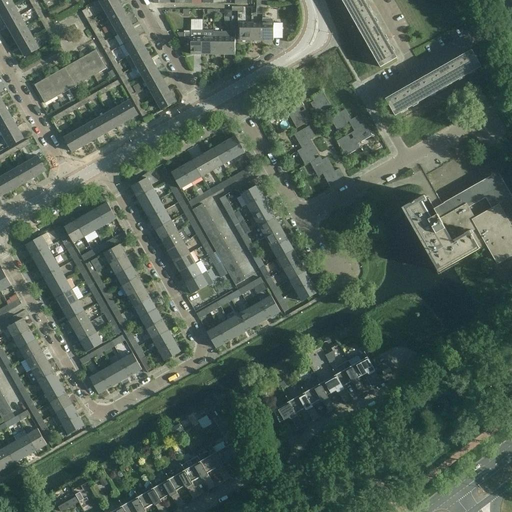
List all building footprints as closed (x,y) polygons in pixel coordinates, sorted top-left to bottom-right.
[(0,0),(0,12),(0,13),(14,5),(11,0),(0,0)] [(34,0),(29,0),(34,8),(38,6),(34,0)] [(106,12),(120,4),(118,0),(101,0),(100,1),(106,12)] [(342,0),(381,68),(396,59),(398,58),(364,0),(342,0)] [(106,12),(112,23),(126,15),(120,4),(106,12)] [(0,13),(6,24),(21,16),(14,5),(0,13)] [(44,17),(38,6),(34,8),(40,19),(44,17)] [(83,11),(89,22),(93,19),(87,8),(83,11)] [(118,34),(133,26),(126,15),(112,23),(108,25),(114,36),(118,34)] [(6,24),(12,35),(27,27),(21,16),(6,24)] [(44,17),(40,19),(46,30),(50,27),(44,17)] [(282,23),(274,23),(274,18),(263,18),(263,23),(263,41),(274,41),(274,38),(282,38),(282,23)] [(89,22),(95,32),(99,30),(93,19),(89,22)] [(202,29),(202,19),(190,19),(190,29),(202,29)] [(240,41),(252,41),(252,23),(241,23),(240,41)] [(252,41),(263,41),(263,23),(252,23),(252,41)] [(118,34),(125,44),(139,36),(133,26),(118,34)] [(12,35),(19,45),(33,37),(27,27),(12,35)] [(50,27),(46,30),(53,41),(57,39),(50,27)] [(101,43),(105,41),(99,30),(95,32),(101,43)] [(184,50),(191,50),(191,55),(203,55),(203,31),(191,31),(191,34),(185,34),(184,50)] [(203,31),(203,55),(214,55),(214,32),(214,31),(203,31)] [(214,32),(214,55),(224,55),(224,32),(214,32)] [(224,55),(235,55),(236,37),(236,32),(224,32),(224,55)] [(125,44),(131,55),(145,47),(139,36),(125,44)] [(39,48),(33,37),(19,45),(25,57),(39,48)] [(107,54),(112,52),(105,41),(101,43),(107,54)] [(131,55),(137,66),(151,58),(145,47),(131,55)] [(482,67),(472,50),(386,99),(396,116),(482,67)] [(107,54),(114,65),(118,63),(112,52),(107,54)] [(89,54),(84,57),(93,73),(98,70),(100,73),(107,69),(98,53),(91,57),(89,54)] [(80,63),(73,67),(82,83),(89,79),(88,76),(93,73),(84,57),(79,60),(80,63)] [(137,66),(143,77),(157,69),(151,58),(137,66)] [(120,76),(124,73),(118,63),(114,65),(120,76)] [(65,68),(59,71),(68,87),(74,84),(75,87),(82,83),(73,67),(66,71),(65,68)] [(143,77),(149,88),(163,80),(157,69),(143,77)] [(56,77),(49,81),(58,96),(65,92),(63,90),(68,87),(59,71),(54,74),(56,77)] [(124,73),(120,76),(124,83),(128,80),(124,73)] [(118,80),(112,83),(114,88),(121,84),(118,80)] [(149,88),(155,98),(169,90),(163,80),(149,88)] [(40,82),(35,85),(44,101),(49,98),(51,100),(58,96),(49,81),(42,85),(40,82)] [(137,94),(142,91),(139,86),(134,88),(137,94)] [(103,88),(96,92),(99,96),(105,93),(103,88)] [(132,88),(128,91),(132,97),(136,95),(132,88)] [(286,97),(294,112),(300,108),(300,109),(305,106),(303,103),(308,100),(301,89),(286,97)] [(176,101),(169,90),(155,98),(162,109),(176,101)] [(314,102),(311,104),(317,114),(331,106),(323,91),(312,97),(314,102)] [(96,92),(90,96),(92,100),(99,96),(96,92)] [(136,95),(132,97),(136,104),(140,102),(136,95)] [(130,101),(119,107),(127,121),(138,115),(130,101)] [(75,104),(68,108),(70,113),(77,109),(75,104)] [(0,109),(0,123),(12,117),(5,106),(0,109)] [(116,127),(127,121),(119,107),(108,113),(116,127)] [(300,108),(294,112),(289,114),(298,129),(313,120),(306,109),(302,112),(300,109),(300,108)] [(331,118),(339,132),(350,126),(347,123),(350,121),(349,121),(352,120),(346,109),(331,118)] [(66,115),(64,111),(53,117),(55,121),(66,115)] [(108,113),(97,119),(105,133),(116,127),(108,113)] [(358,116),(352,120),(349,121),(350,121),(355,131),(351,133),(354,138),(355,137),(358,144),(373,136),(363,119),(360,121),(358,116)] [(0,123),(0,129),(3,135),(18,127),(12,117),(0,123)] [(95,140),(105,133),(97,119),(87,126),(95,140)] [(87,126),(76,132),(84,146),(95,140),(87,126)] [(316,137),(310,126),(295,134),(303,149),(313,143),(311,140),(316,137)] [(24,139),(18,127),(3,135),(10,147),(24,139)] [(84,146),(76,132),(65,138),(73,152),(84,146)] [(351,139),(348,135),(337,141),(346,156),(361,148),(358,144),(355,137),(354,138),(351,139)] [(237,136),(226,142),(235,158),(246,152),(237,136)] [(18,146),(20,150),(31,144),(29,139),(18,146)] [(224,164),(235,158),(226,142),(215,149),(224,164)] [(313,143),(303,149),(298,151),(306,166),(311,163),(317,160),(316,159),(315,156),(319,154),(313,143)] [(18,146),(11,150),(13,154),(20,150),(18,146)] [(215,149),(204,155),(213,171),(224,164),(215,149)] [(203,177),(213,171),(204,155),(194,161),(203,177)] [(39,156),(27,163),(35,177),(47,170),(39,156)] [(324,174),(334,168),(328,157),(323,160),(321,156),(316,159),(317,160),(311,163),(319,177),(324,174)] [(194,161),(183,167),(192,183),(203,177),(194,161)] [(27,163),(17,169),(25,183),(35,177),(27,163)] [(247,170),(249,174),(256,170),(253,164),(246,168),(247,170)] [(181,189),(192,183),(183,167),(172,173),(181,189)] [(165,168),(161,170),(165,177),(169,174),(165,168)] [(335,171),(334,168),(324,174),(331,188),(347,179),(340,168),(335,171)] [(14,189),(25,183),(17,169),(6,175),(14,189)] [(428,200),(425,195),(401,209),(406,219),(438,275),(480,251),(481,251),(480,249),(486,245),(496,263),(511,254),(511,196),(498,172),(484,180),(486,183),(461,196),(460,194),(434,209),(437,215),(432,218),(423,202),(428,200)] [(238,174),(232,178),(235,183),(241,179),(238,174)] [(6,175),(0,178),(0,189),(3,195),(14,189),(6,175)] [(132,187),(138,198),(154,189),(148,178),(132,187)] [(232,178),(225,182),(228,187),(235,183),(232,178)] [(242,195),(248,206),(264,196),(257,185),(257,186),(253,180),(238,189),(242,195)] [(174,183),(170,185),(173,192),(178,190),(174,183)] [(217,187),(210,191),(213,195),(220,191),(217,187)] [(138,198),(144,209),(160,200),(154,189),(138,198)] [(178,190),(173,192),(177,199),(182,196),(178,190)] [(210,191),(204,194),(206,199),(213,195),(210,191)] [(235,213),(225,196),(220,198),(230,216),(235,213)] [(248,206),(254,216),(270,207),(264,196),(248,206)] [(196,199),(189,203),(192,208),(198,204),(196,199)] [(144,209),(150,220),(166,211),(160,200),(144,209)] [(108,203),(97,209),(106,225),(117,219),(108,203)] [(193,210),(196,215),(206,209),(204,204),(193,210)] [(186,205),(182,207),(186,214),(190,211),(186,205)] [(254,216),(260,227),(276,218),(270,207),(254,216)] [(86,215),(96,231),(106,225),(97,209),(86,215)] [(206,209),(196,215),(198,219),(209,213),(206,209)] [(150,220),(156,230),(172,221),(166,211),(150,220)] [(190,211),(186,214),(189,220),(194,218),(190,211)] [(239,211),(235,213),(230,216),(236,226),(241,224),(245,222),(239,211)] [(198,219),(201,224),(212,218),(209,213),(198,219)] [(86,215),(76,221),(85,237),(96,231),(86,215)] [(212,218),(201,224),(204,229),(214,223),(212,218)] [(260,227),(254,230),(261,241),(266,238),(282,229),(279,223),(276,218),(260,227)] [(85,237),(76,221),(65,227),(74,243),(85,237)] [(156,230),(162,241),(178,232),(172,221),(156,230)] [(204,229),(206,233),(217,227),(214,223),(204,229)] [(241,224),(236,226),(242,237),(251,232),(248,228),(244,230),(241,224)] [(60,226),(56,228),(60,235),(64,232),(63,230),(60,226)] [(199,226),(194,228),(198,235),(202,232),(199,226)] [(217,227),(206,233),(209,238),(220,232),(217,227)] [(266,238),(272,248),(288,239),(282,229),(266,238)] [(125,232),(118,236),(121,241),(127,237),(125,232)] [(178,232),(162,241),(165,246),(164,246),(167,253),(168,252),(184,243),(178,232)] [(202,232),(198,235),(202,242),(206,239),(202,232)] [(209,238),(212,243),(222,237),(220,232),(209,238)] [(26,245),(32,256),(48,247),(42,236),(26,245)] [(222,237),(212,243),(214,248),(225,242),(222,237)] [(249,239),(245,241),(248,248),(253,245),(249,239)] [(272,248),(278,259),(294,250),(288,239),(272,248)] [(69,241),(64,243),(68,250),(73,247),(71,245),(69,241)] [(110,241),(104,245),(106,249),(113,245),(110,241)] [(214,248),(217,252),(228,246),(225,242),(214,248)] [(168,252),(174,262),(190,253),(184,243),(168,252)] [(105,253),(111,264),(127,255),(121,244),(105,253)] [(104,245),(97,248),(100,253),(106,249),(104,245)] [(253,245),(248,248),(252,254),(257,252),(253,245)] [(228,246),(217,252),(220,257),(231,251),(228,246)] [(32,256),(38,267),(54,258),(48,247),(32,256)] [(73,247),(68,250),(72,257),(77,254),(73,247)] [(211,247),(206,250),(210,256),(215,254),(211,247)] [(278,259),(284,270),(300,261),(294,250),(278,259)] [(220,257),(223,262),(233,256),(231,251),(220,257)] [(88,253),(82,257),(84,262),(91,258),(88,253)] [(174,262),(181,273),(197,264),(190,253),(174,262)] [(215,254),(210,256),(214,263),(218,260),(215,254)] [(111,264),(117,275),(133,266),(127,255),(111,264)] [(236,260),(233,256),(223,262),(225,266),(236,260)] [(38,267),(45,278),(60,268),(54,258),(38,267)] [(225,266),(228,271),(239,265),(236,260),(225,266)] [(261,260),(257,263),(260,269),(265,267),(261,260)] [(90,261),(86,264),(90,271),(94,268),(90,261)] [(284,270),(291,281),(306,271),(300,261),(284,270)] [(81,262),(77,265),(80,271),(85,269),(81,262)] [(181,273),(187,284),(203,275),(197,264),(181,273)] [(241,270),(239,265),(228,271),(231,276),(241,270)] [(117,275),(123,286),(139,277),(133,266),(117,275)] [(265,267),(260,269),(264,276),(269,273),(265,267)] [(45,278),(51,288),(66,279),(60,268),(45,278)] [(223,268),(218,271),(222,278),(226,275),(223,268)] [(85,269),(80,271),(84,278),(89,275),(85,269)] [(3,270),(0,271),(0,290),(0,292),(12,285),(3,270)] [(231,276),(233,281),(244,275),(241,270),(231,276)] [(291,281),(297,291),(313,282),(306,271),(291,281)] [(207,272),(203,275),(187,284),(193,294),(213,283),(207,272)] [(233,281),(236,285),(247,279),(244,275),(233,281)] [(99,277),(94,279),(98,286),(103,283),(99,277)] [(123,286),(129,296),(145,288),(139,277),(123,286)] [(262,277),(255,281),(258,286),(264,282),(262,277)] [(51,288),(57,299),(73,290),(66,279),(51,288)] [(274,282),(269,284),(273,291),(277,288),(274,282)] [(319,293),(313,282),(297,291),(303,302),(319,293)] [(103,283),(98,286),(102,292),(107,290),(103,283)] [(93,284),(89,286),(93,293),(97,290),(93,284)] [(247,286),(240,290),(243,294),(249,291),(247,286)] [(129,296),(135,307),(151,298),(145,288),(129,296)] [(277,288),(273,291),(276,297),(281,295),(277,288)] [(57,299),(63,310),(79,301),(73,290),(57,299)] [(97,290),(93,293),(96,299),(101,297),(97,290)] [(240,290),(233,294),(236,298),(243,294),(240,290)] [(272,296),(261,302),(270,318),(281,312),(272,296)] [(111,298),(107,301),(110,307),(115,305),(111,298)] [(135,307),(141,318),(157,309),(151,298),(135,307)] [(225,298),(218,302),(221,307),(228,303),(225,298)] [(20,299),(13,303),(16,307),(22,304),(20,299)] [(63,310),(69,320),(85,311),(79,301),(63,310)] [(218,302),(212,306),(214,310),(221,307),(218,302)] [(259,324),(270,318),(261,302),(250,308),(259,324)] [(286,303),(281,306),(285,312),(290,310),(286,303)] [(106,305),(101,307),(105,314),(109,311),(106,305)] [(115,305),(110,307),(114,314),(119,311),(115,305)] [(250,308),(240,314),(243,320),(249,330),(259,324),(250,308)] [(163,320),(157,309),(141,318),(147,329),(163,320)] [(204,310),(197,314),(200,319),(206,315),(204,310)] [(69,320),(75,331),(91,322),(85,311),(69,320)] [(109,311),(105,314),(109,321),(113,318),(109,311)] [(249,330),(243,320),(240,314),(229,320),(238,336),(249,330)] [(17,315),(1,324),(4,330),(8,328),(14,338),(30,329),(25,320),(24,318),(20,321),(17,315)] [(123,319),(119,322),(122,329),(127,326),(123,319)] [(169,330),(163,320),(147,329),(153,339),(169,330)] [(229,320),(218,326),(227,342),(238,336),(229,320)] [(75,331),(81,342),(97,333),(91,322),(75,331)] [(127,326),(122,329),(126,335),(131,333),(127,326)] [(218,326),(207,332),(217,348),(227,342),(218,326)] [(118,327),(113,329),(117,336),(122,333),(118,327)] [(14,338),(20,349),(36,340),(30,329),(14,338)] [(176,341),(169,330),(153,339),(159,350),(176,341)] [(81,342),(87,353),(103,344),(97,333),(81,342)] [(123,336),(116,340),(119,344),(125,341),(123,336)] [(20,349),(26,360),(42,351),(36,340),(20,349)] [(135,341),(131,344),(135,350),(139,348),(135,341)] [(176,341),(159,350),(166,361),(182,352),(176,341)] [(109,344),(102,348),(104,353),(111,349),(109,344)] [(102,348),(95,352),(98,356),(104,353),(102,348)] [(139,348),(135,350),(138,357),(143,354),(139,348)] [(26,360),(21,363),(27,374),(32,370),(48,361),(45,355),(42,351),(26,360)] [(359,378),(368,372),(376,386),(382,382),(364,351),(364,352),(360,358),(360,357),(357,356),(349,361),(352,366),(359,378)] [(133,354),(123,360),(132,376),(142,370),(133,354)] [(7,356),(3,359),(6,366),(11,363),(7,356)] [(80,360),(83,365),(89,361),(87,357),(80,360)] [(141,361),(147,372),(153,368),(147,357),(145,358),(141,361)] [(112,366),(121,382),(132,376),(123,360),(112,366)] [(359,378),(352,366),(349,361),(349,360),(348,361),(349,361),(344,367),(346,369),(336,375),(343,387),(352,381),(360,395),(366,391),(359,378)] [(32,370),(38,381),(54,372),(48,361),(32,370)] [(112,366),(101,372),(110,388),(121,382),(112,366)] [(320,384),(327,396),(337,390),(345,404),(351,400),(343,387),(336,375),(333,369),(332,369),(333,370),(329,376),(330,378),(320,384)] [(15,371),(11,374),(15,380),(19,378),(15,371)] [(38,381),(45,392),(61,383),(54,372),(38,381)] [(101,372),(90,378),(99,394),(110,388),(101,372)] [(19,378),(15,380),(19,387),(23,385),(19,378)] [(329,413),(335,409),(327,396),(320,384),(317,378),(317,379),(313,385),(314,387),(305,393),(312,404),(321,399),(329,413)] [(45,392),(51,402),(67,393),(61,383),(45,392)] [(312,404),(305,393),(302,387),(301,387),(302,388),(297,394),(299,396),(289,401),(296,413),(305,408),(313,421),(319,418),(312,404)] [(28,393),(23,395),(27,402),(31,399),(28,393)] [(51,402),(57,413),(73,404),(67,393),(51,402)] [(304,427),(296,413),(289,401),(286,396),(286,397),(282,403),(283,405),(273,411),(280,423),(290,417),(298,430),(304,427)] [(5,398),(0,401),(0,407),(8,403),(5,398)] [(31,399),(27,402),(31,408),(35,406),(31,399)] [(8,403),(0,407),(0,413),(11,408),(8,403)] [(57,413),(63,424),(79,415),(73,404),(57,413)] [(0,414),(3,419),(14,412),(11,408),(0,413),(0,414)] [(28,410),(21,414),(24,418),(31,415),(28,410)] [(14,412),(3,419),(4,420),(5,423),(6,422),(9,427),(16,423),(13,419),(16,417),(14,412)] [(195,413),(189,416),(189,417),(194,426),(200,423),(195,414),(195,413)] [(40,414),(35,417),(39,423),(43,421),(40,414)] [(79,415),(63,424),(69,435),(85,426),(79,415)] [(43,421),(39,423),(43,430),(47,427),(43,421)] [(5,423),(0,426),(2,431),(9,427),(6,422),(5,423)] [(218,426),(222,434),(228,430),(224,423),(218,426)] [(173,428),(177,435),(183,431),(179,424),(173,428)] [(39,429),(28,435),(37,451),(48,445),(39,429)] [(17,441),(26,457),(37,451),(28,435),(25,430),(14,436),(17,441)] [(52,436),(48,438),(51,445),(56,442),(52,436)] [(233,459),(241,472),(247,469),(232,443),(229,438),(228,438),(229,439),(224,444),(223,441),(213,447),(223,464),(233,459)] [(17,441),(6,447),(16,463),(26,457),(17,441)] [(210,455),(201,461),(208,473),(217,468),(225,481),(231,478),(223,464),(213,447),(213,446),(213,447),(213,448),(209,453),(210,455)] [(0,450),(0,460),(5,469),(16,463),(6,447),(0,450)] [(215,487),(208,473),(201,461),(198,455),(197,456),(198,457),(193,462),(195,464),(185,470),(192,482),(201,476),(209,490),(215,487)] [(200,495),(192,482),(185,470),(182,464),(181,465),(182,465),(178,471),(179,473),(169,479),(176,491),(186,485),(194,499),(200,495)] [(184,504),(176,491),(169,479),(166,473),(166,474),(162,480),(163,482),(154,488),(161,500),(170,494),(178,507),(184,504)] [(109,483),(106,478),(100,481),(103,487),(109,483)] [(167,511),(161,500),(154,488),(149,479),(144,485),(148,491),(138,497),(145,509),(155,503),(159,511),(167,511)] [(146,511),(145,509),(138,497),(133,488),(129,494),(132,500),(123,506),(126,511),(146,511)] [(79,501),(84,499),(80,492),(75,494),(79,501)] [(126,511),(123,506),(120,500),(119,500),(120,501),(115,507),(117,509),(111,511),(126,511)]
